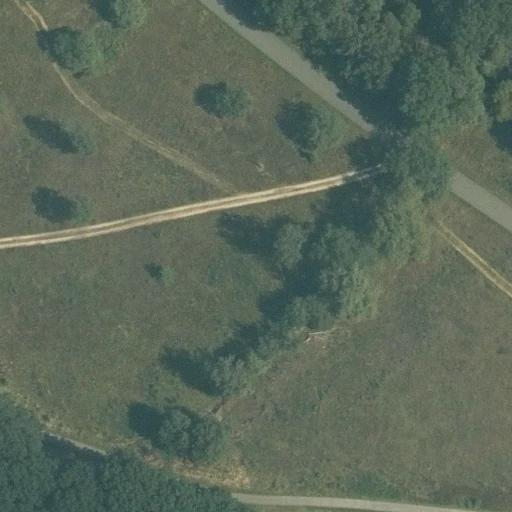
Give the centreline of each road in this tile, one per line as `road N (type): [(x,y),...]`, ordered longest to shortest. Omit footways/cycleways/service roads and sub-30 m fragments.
road 1 (track): [(0,245),(102,232),(425,159)]
road 2 (unclassified): [(216,0),(511,221)]
